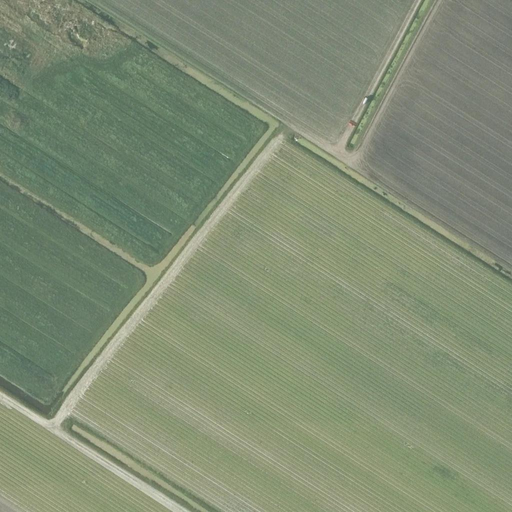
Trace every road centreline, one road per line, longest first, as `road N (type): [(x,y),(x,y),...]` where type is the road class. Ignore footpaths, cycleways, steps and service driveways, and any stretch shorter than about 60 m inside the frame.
road 1 (track): [(287,131),(90,0)]
road 2 (track): [(0,394),(183,511)]
